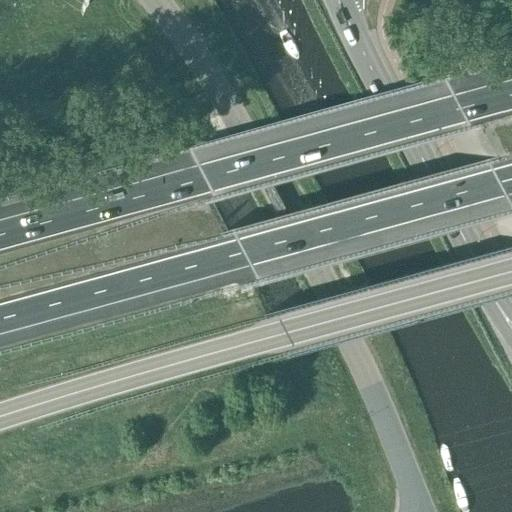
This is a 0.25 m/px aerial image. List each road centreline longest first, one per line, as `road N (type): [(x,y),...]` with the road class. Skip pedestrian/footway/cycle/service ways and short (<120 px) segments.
road 1 (unclassified): [(423,511),(364,362),(228,115),(146,0)]
road 2 (secondary): [(0,417),(511,272)]
road 3 (motorway): [(511,95),(0,237)]
road 4 (motorway): [(0,328),(511,187)]
road 5 (tertiary): [(494,302),(338,0)]
